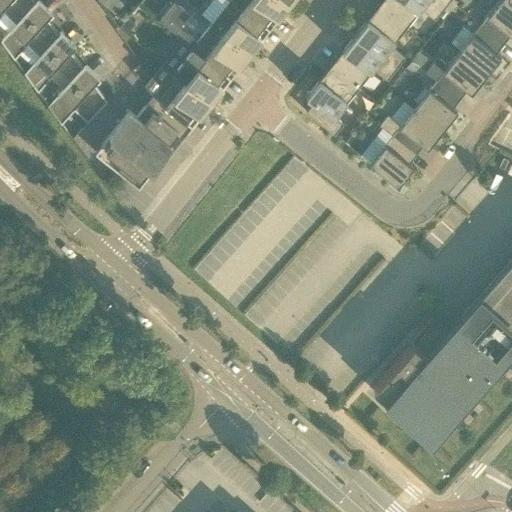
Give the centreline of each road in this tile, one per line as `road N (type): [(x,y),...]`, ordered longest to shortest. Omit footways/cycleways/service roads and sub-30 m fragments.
road 1 (residential): [(261,107),(391,213),(412,217),(511,94)]
road 2 (residential): [(115,279),(261,107)]
road 3 (tertiary): [(373,511),(233,390)]
road 4 (unclassified): [(123,511),(233,390)]
road 5 (tertiary): [(115,279),(0,163)]
road 6 (tertiary): [(233,390),(115,279)]
road 7 (residential): [(261,107),(345,0)]
